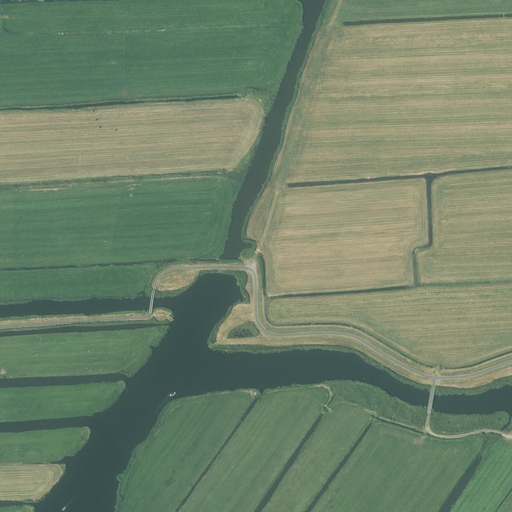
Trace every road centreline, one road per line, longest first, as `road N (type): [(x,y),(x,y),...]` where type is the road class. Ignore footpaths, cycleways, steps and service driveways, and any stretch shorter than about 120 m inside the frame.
road 1 (unclassified): [(241,268),(254,275),(257,323),(269,333),(352,336),(435,379),(511,362)]
road 2 (track): [(511,438),(425,432),(433,388)]
